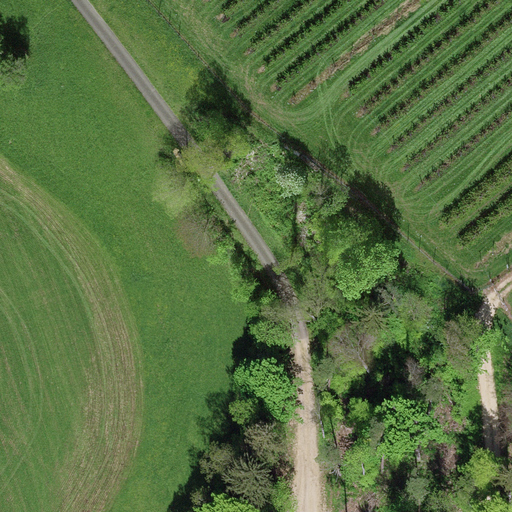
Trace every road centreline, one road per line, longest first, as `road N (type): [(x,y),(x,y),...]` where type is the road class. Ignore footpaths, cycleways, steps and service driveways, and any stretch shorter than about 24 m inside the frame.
road 1 (track): [(77,0),(285,296),(300,348),(302,511)]
road 2 (track): [(491,511),(479,328),(483,311),(511,285)]
